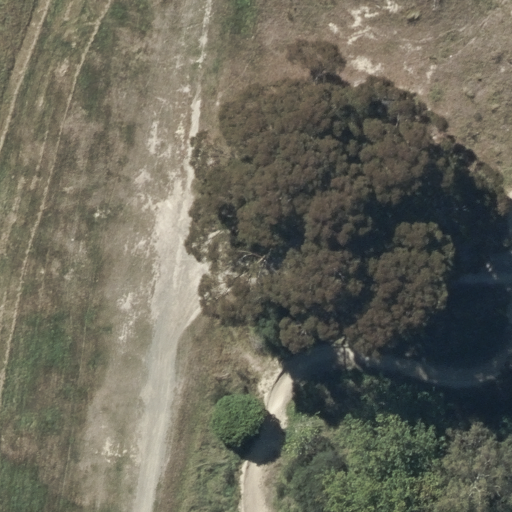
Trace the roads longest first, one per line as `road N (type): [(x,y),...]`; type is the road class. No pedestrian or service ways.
road 1 (track): [(141,511),(188,303),(214,0)]
road 2 (track): [(511,265),(371,262),(296,292),(188,303)]
